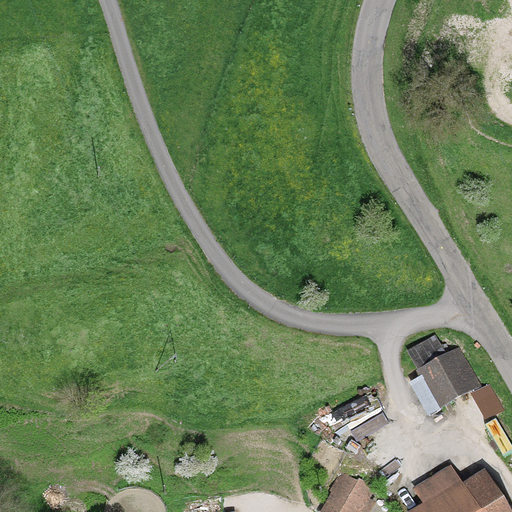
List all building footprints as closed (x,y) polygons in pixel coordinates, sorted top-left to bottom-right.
[(440,411),(479,389),(457,351),(418,373),(440,411)] [(126,456),(107,456),(107,465),(126,465),(126,456)] [(505,511),(483,476),(461,490),(450,472),(414,495),(425,511),(505,511)] [(323,511),(341,511),(343,509),(347,511),(355,511),(368,490),(343,476),(332,496),(323,491),(315,506),(324,511),(323,511)] [(220,511),(219,499),(188,503),(188,511),(220,511)]
